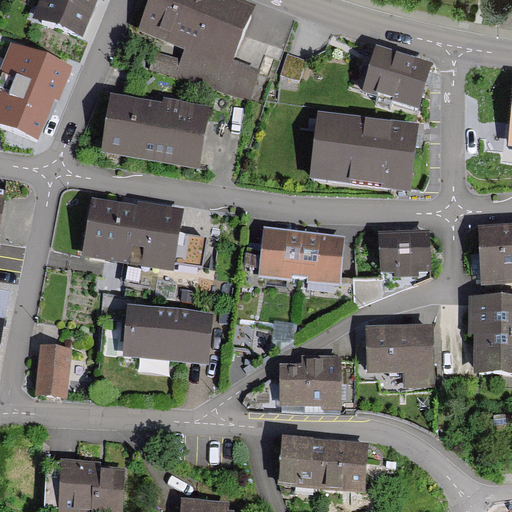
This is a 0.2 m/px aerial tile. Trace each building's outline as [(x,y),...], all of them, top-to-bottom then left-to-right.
[(42,0),(36,16),(83,35),(97,0),(42,0)] [(158,46),(153,59),(251,98),(263,66),(238,56),(259,3),(252,0),(152,0),(143,24),(188,42),(183,55),(158,46)] [(0,69),(0,128),(39,144),(68,71),(9,47),(0,69)] [(362,88),(418,106),(431,64),(375,47),(362,88)] [(114,93),(104,150),(198,167),(209,107),(161,98),(161,102),(114,93)] [(310,177),(411,189),(418,124),(318,112),(310,177)] [(128,265),(125,283),(156,289),(154,298),(174,301),(177,285),(197,288),(201,266),(202,266),(207,237),(180,233),(184,210),(156,205),(138,202),(138,206),(123,204),(92,198),(82,258),(128,265)] [(483,275),(483,283),(511,280),(511,223),(480,225),(483,275)] [(264,228),(259,275),(293,278),(293,274),(309,276),(308,282),(340,285),(346,236),(264,228)] [(381,232),(383,272),(397,271),(397,277),(420,276),(420,270),(432,270),(431,230),(381,232)] [(382,280),(355,279),(355,306),(382,297),(382,280)] [(511,297),(469,296),(468,338),(475,338),(474,374),(511,375),(511,297)] [(129,307),(124,355),(207,363),(211,315),(129,307)] [(368,326),(369,371),(405,371),(406,386),(434,386),(433,325),(368,326)] [(39,345),(34,397),(68,400),(73,348),(39,345)] [(279,364),(278,405),(324,405),(324,408),(341,408),(342,358),(304,357),(304,364),(279,364)] [(281,483),(323,488),(327,440),(311,438),(285,436),(281,483)] [(343,441),(327,440),(323,488),(364,492),(368,443),(343,441)] [(63,463),(62,511),(72,511),(125,511),(126,469),(101,468),(101,463),(63,463)]
